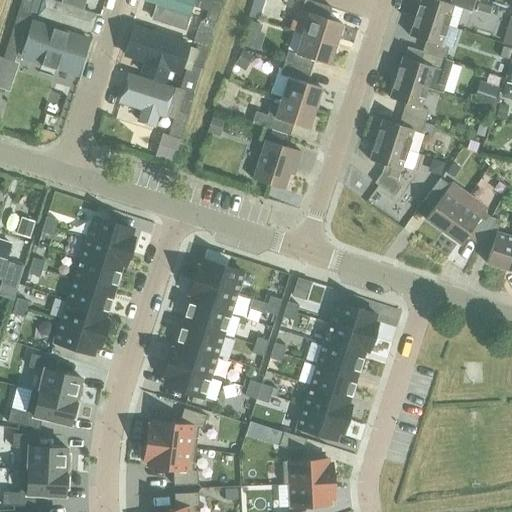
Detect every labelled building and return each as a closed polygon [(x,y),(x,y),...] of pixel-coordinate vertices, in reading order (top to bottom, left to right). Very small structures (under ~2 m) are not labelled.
[(22,0),(18,12),(30,16),(34,0),(22,0)] [(58,0),(41,0),(38,12),(92,28),(97,11),(58,0)] [(195,0),(140,0),(139,5),(190,20),(195,0)] [(216,0),(210,0),(205,19),(216,23),(222,2),(216,0)] [(254,0),(250,16),(259,19),(265,2),(265,0),(254,0)] [(336,44),(343,24),(328,19),(332,8),(309,0),(304,0),(302,8),(297,7),(290,28),(303,32),(303,34),(336,44)] [(437,0),(421,0),(416,16),(447,25),(453,6),(472,12),(476,1),(473,0),(450,0),(449,4),(437,0)] [(18,12),(12,33),(23,37),(30,16),(18,12)] [(447,25),(416,16),(410,36),(426,41),(422,51),(445,59),(449,48),(441,45),(447,25)] [(205,19),(197,44),(208,48),(216,23),(205,19)] [(249,34),(245,46),(255,49),(260,31),(262,24),(253,21),(249,34)] [(82,39),(34,23),(24,52),(72,68),(82,39)] [(183,43),(132,28),(124,54),(144,60),(140,73),(157,78),(161,65),(175,69),(183,43)] [(502,40),(511,43),(511,29),(506,28),(502,40)] [(12,33),(4,58),(15,62),(23,37),(12,33)] [(288,51),(284,63),(311,72),(315,60),(329,65),(336,44),(303,34),(296,54),(288,51)] [(208,48),(197,44),(190,65),(201,69),(202,69),(208,48)] [(511,48),(503,46),(499,57),(509,60),(511,49),(511,48)] [(445,59),(422,51),(419,63),(403,57),(396,78),(427,88),(443,93),(454,62),(445,59)] [(243,71),(251,57),(242,52),(234,66),(243,71)] [(0,56),(0,88),(10,92),(19,63),(15,62),(4,58),(0,56)] [(460,88),(466,62),(455,59),(449,85),(460,88)] [(311,72),(284,63),(282,69),(279,68),(271,94),(282,98),(315,108),(322,88),(307,83),(311,72)] [(186,70),(180,89),(183,90),(194,93),(201,69),(190,65),(189,71),(186,70)] [(167,88),(125,75),(117,101),(139,108),(136,119),(149,124),(153,112),(159,114),(167,88)] [(427,88),(396,78),(389,98),(406,103),(402,114),(425,121),(429,110),(420,108),(427,88)] [(493,107),(500,87),(482,82),(475,102),(493,107)] [(194,93),(183,90),(176,111),(187,115),(194,93)] [(315,108),(282,98),(278,109),(270,106),(267,115),(256,111),(252,123),(290,136),(294,124),(309,129),(315,108)] [(499,105),(497,117),(506,119),(508,106),(499,105)] [(162,134),(155,156),(171,162),(175,151),(176,151),(178,152),(182,141),(180,140),(187,115),(176,111),(168,136),(164,134),(162,134)] [(383,120),(376,140),(407,150),(413,130),(422,133),(422,131),(424,126),(425,122),(425,121),(402,114),(399,125),(383,120)] [(208,132),(220,136),(224,123),(212,119),(208,132)] [(478,121),(474,135),(484,138),(488,124),(478,121)] [(432,135),(435,126),(425,123),(422,132),(432,135)] [(253,180),(284,190),(293,163),(297,165),(301,152),(265,140),(253,180)] [(407,150),(376,140),(370,160),(384,165),(382,173),(375,183),(394,197),(401,187),(396,183),(401,168),(412,171),(415,168),(420,154),(407,150)] [(433,159),(429,170),(440,173),(444,162),(433,159)] [(453,162),(445,173),(451,177),(458,166),(453,162)] [(443,232),(469,195),(452,183),(450,185),(440,178),(424,201),(434,208),(425,219),(443,232)] [(469,195),(443,232),(461,245),(466,236),(478,245),(491,217),(484,212),(486,208),(469,195)] [(55,228),(58,220),(46,217),(44,225),(55,228)] [(93,217),(86,238),(130,252),(131,248),(135,237),(133,236),(134,230),(114,223),(93,217)] [(491,217),(478,245),(491,249),(486,263),(507,270),(511,254),(511,237),(497,232),(500,220),(491,217)] [(21,218),(16,234),(29,239),(34,222),(21,218)] [(53,236),(55,228),(44,225),(42,232),(53,236)] [(80,258),(80,259),(121,272),(123,266),(125,267),(130,252),(86,238),(86,240),(80,258)] [(0,256),(6,259),(7,254),(11,244),(0,240),(0,256)] [(45,262),(36,259),(33,258),(31,266),(42,269),(45,262)] [(0,259),(0,280),(18,286),(23,267),(0,259)] [(80,259),(73,280),(114,293),(115,293),(115,292),(118,280),(121,272),(80,259)] [(237,294),(244,273),(221,265),(203,260),(201,263),(201,266),(198,265),(194,280),(237,294)] [(40,277),(42,269),(31,266),(28,273),(40,277)] [(72,284),(67,300),(108,313),(111,304),(114,293),(73,280),(72,284)] [(231,315),(237,294),(194,280),(193,282),(189,295),(191,296),(189,302),(231,315)] [(279,308),(282,300),(270,296),(268,304),(279,308)] [(26,310),(29,302),(21,299),(17,298),(15,306),(26,310)] [(67,300),(60,320),(104,334),(109,319),(107,318),(106,318),(108,313),(67,300)] [(226,328),(231,315),(189,302),(187,308),(183,322),(182,321),(182,322),(224,335),(226,328)] [(299,305),(287,302),(285,309),(297,313),(299,305)] [(377,322),(375,321),(377,315),(356,308),(336,302),(329,323),(373,337),(373,334),(377,322)] [(277,315),(279,308),(268,304),(265,312),(277,315)] [(24,317),(26,310),(15,306),(12,313),(16,315),(24,317)] [(294,321),(297,313),(285,309),(283,317),(294,321)] [(60,320),(53,342),(77,349),(95,355),(96,349),(97,349),(99,349),(103,337),(104,334),(60,320)] [(217,356),(224,335),(182,322),(183,322),(181,328),(176,343),(217,356)] [(373,337),(329,323),(322,344),(364,357),(365,352),(367,352),(368,353),(373,337)] [(266,349),(269,341),(263,339),(257,337),(255,345),(266,349)] [(211,376),(217,356),(176,343),(175,348),(173,347),(172,347),(167,363),(211,376)] [(284,354),(286,346),(274,343),(272,351),(284,354)] [(364,357),(322,344),(316,363),(316,364),(358,378),(357,377),(359,373),(364,357)] [(266,349),(255,345),(252,352),(264,356),(266,349)] [(281,362),(284,354),(272,351),(270,358),(281,362)] [(32,354),(28,366),(37,369),(32,391),(79,402),(80,398),(84,385),(80,384),(81,378),(64,374),(53,371),(55,364),(56,360),(56,359),(42,356),(32,354)] [(167,363),(163,378),(164,378),(165,379),(163,385),(204,398),(205,397),(216,400),(222,381),(211,377),(211,376),(167,363)] [(309,385),(351,398),(357,378),(358,378),(316,364),(309,385)] [(259,392),(261,384),(250,380),(247,388),(259,392)] [(261,384),(259,392),(271,395),(273,388),(263,385),(261,384)] [(349,403),(350,399),(351,398),(309,385),(303,406),(346,420),(351,404),(349,403)] [(256,399),(259,392),(247,388),(245,395),(256,399)] [(11,409),(8,422),(23,426),(39,429),(40,424),(42,418),(52,420),(70,425),(72,418),(75,419),(77,413),(79,402),(32,391),(31,393),(27,413),(26,413),(11,409)] [(268,403),(271,395),(259,392),(257,399),(268,403)] [(346,420),(303,406),(296,427),(316,434),(337,440),(339,436),(339,434),(342,435),(346,420)] [(149,425),(146,443),(196,449),(199,428),(203,429),(204,424),(207,416),(196,412),(184,408),(181,416),(179,424),(165,422),(153,421),(153,423),(152,425),(151,425),(149,425)] [(250,421),(246,435),(258,439),(263,425),(250,421)] [(302,453),(307,439),(284,432),(279,446),(302,453)] [(13,434),(13,445),(22,446),(21,470),(69,472),(70,454),(67,454),(67,448),(47,447),(38,446),(38,442),(38,438),(38,435),(13,434)] [(146,445),(144,461),(148,461),(147,466),(165,468),(173,469),(174,479),(174,486),(192,485),(198,484),(198,477),(197,471),(193,470),(195,452),(196,449),(146,443),(146,445)] [(317,460),(282,461),(283,474),(284,484),(333,482),(333,481),(332,463),(329,463),(328,459),(317,460)] [(3,499),(3,504),(3,505),(5,505),(19,506),(35,507),(36,500),(36,495),(48,495),(65,496),(65,490),(68,490),(69,490),(69,473),(69,472),(21,470),(20,493),(19,493),(3,492),(3,499)] [(334,500),(333,482),(290,484),(291,507),(331,505),(331,500),(334,500)] [(236,488),(225,489),(226,499),(237,498),(236,488)] [(196,511),(195,507),(197,506),(199,506),(199,500),(198,492),(188,493),(174,494),(175,502),(175,510),(166,511),(196,511)]
